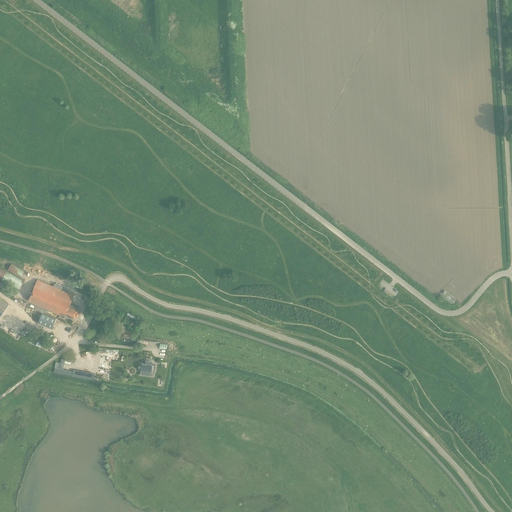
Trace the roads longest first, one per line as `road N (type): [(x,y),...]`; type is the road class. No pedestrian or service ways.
road 1 (track): [(511,511),(419,406),(405,376),(352,339),(224,300),(191,276),(148,272),(114,238),(80,241),(47,220),(20,215),(0,192)]
road 2 (unclassified): [(511,272),(497,275),(460,311),(435,308),(36,0)]
road 3 (unknown): [(0,227),(72,244),(164,291),(193,294),(343,351),(410,404),(503,511)]
road 4 (residential): [(72,341),(114,278),(156,301),(326,354),(379,389),(492,511)]
road 5 (unclassified): [(511,236),(497,0)]
